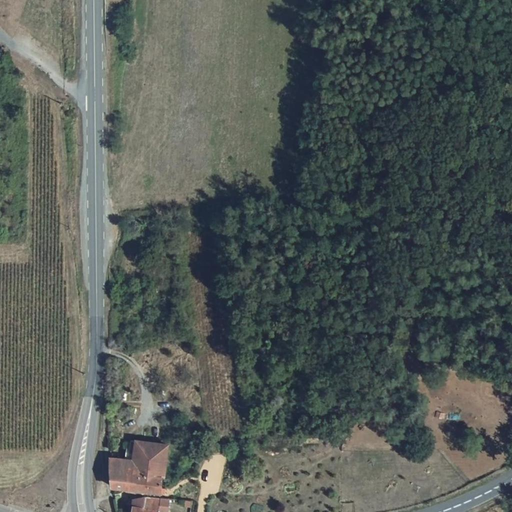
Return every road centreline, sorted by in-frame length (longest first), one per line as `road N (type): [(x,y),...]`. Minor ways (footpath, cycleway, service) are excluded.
road 1 (secondary): [(93,0),(96,380)]
road 2 (secondary): [(91,511),(96,380)]
road 3 (unknown): [(0,18),(94,103)]
